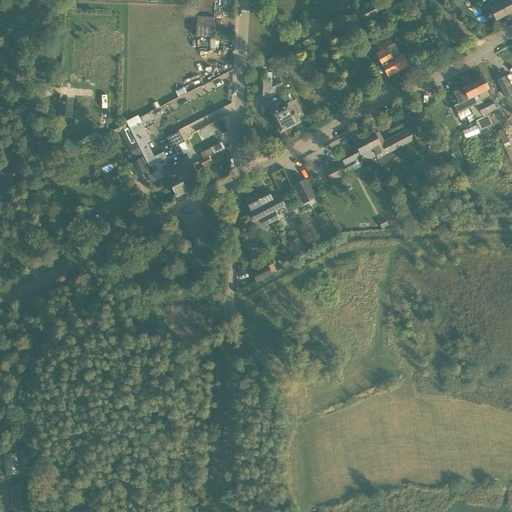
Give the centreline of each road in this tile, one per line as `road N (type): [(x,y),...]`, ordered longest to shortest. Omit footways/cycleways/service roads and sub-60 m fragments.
road 1 (residential): [(238,167),(266,165),(511,37)]
road 2 (residential): [(0,304),(237,180)]
road 3 (residential): [(238,167),(246,0)]
road 4 (residential): [(229,313),(237,180)]
